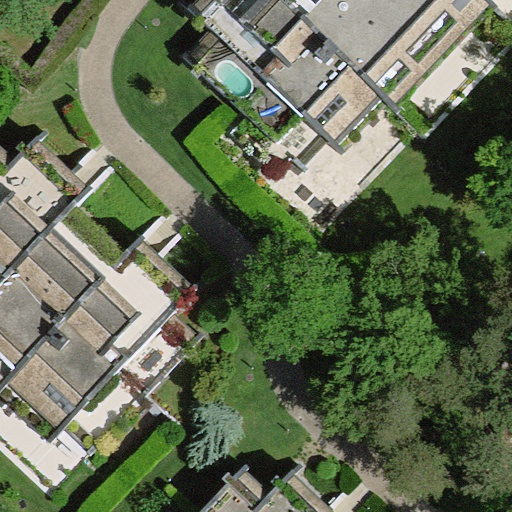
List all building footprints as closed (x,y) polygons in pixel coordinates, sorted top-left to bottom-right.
[(296,163),(361,95),(259,0),(204,0),(193,12),(214,34),(188,62),(296,163)] [(385,0),(259,0),(361,95),(369,86),(377,95),(429,40),(385,0)] [(385,0),(429,40),(467,0),(385,0)] [(0,146),(0,288),(80,209),(86,202),(69,185),(78,177),(41,142),(18,164),(0,146)] [(129,255),(80,209),(0,288),(0,365),(17,381),(24,372),(38,385),(152,267),(134,249),(129,255)] [(162,256),(152,267),(38,385),(102,447),(197,347),(171,322),(200,292),(162,256)] [(246,471),(206,511),(335,511),(295,473),(275,496),(246,471)]
